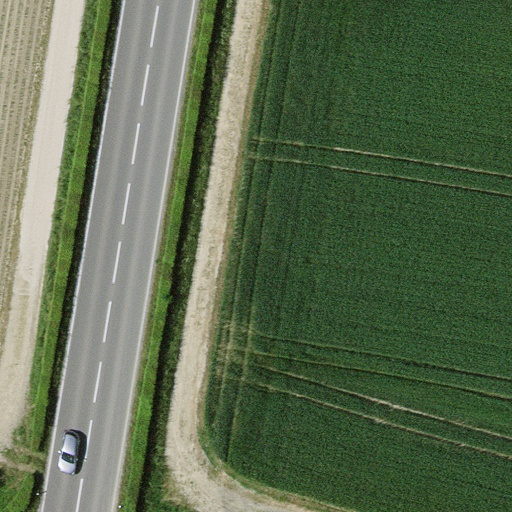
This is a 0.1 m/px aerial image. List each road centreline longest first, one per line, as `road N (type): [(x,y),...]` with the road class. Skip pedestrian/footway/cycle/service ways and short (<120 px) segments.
road 1 (track): [(275,511),(164,481),(253,0)]
road 2 (secondary): [(159,0),(77,511)]
